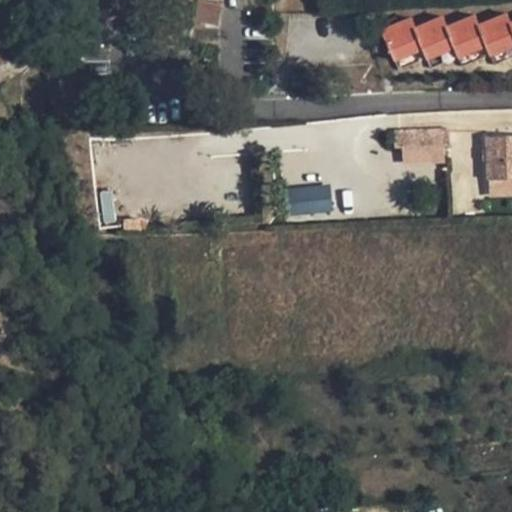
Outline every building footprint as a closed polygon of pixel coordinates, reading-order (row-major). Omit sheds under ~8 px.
[(223,4),(196,1),(194,21),(220,24),(223,4)] [(511,30),(510,26),(511,24),(511,23),(508,15),(480,26),(478,27),(487,48),(491,58),(511,49),(511,30)] [(478,27),(480,26),(476,17),(448,28),(446,29),(455,50),(459,59),(487,48),(478,27)] [(446,29),(448,28),(444,18),(417,29),(415,31),(424,51),(428,61),(455,50),(446,29)] [(415,31),(417,29),(412,20),(383,31),(396,63),(424,51),(415,31)] [(397,148),(400,147),(448,146),(447,130),(396,132),(397,148)] [(511,177),(511,139),(488,140),(489,178),(511,177)] [(287,188),(290,216),(333,212),(330,184),(287,188)] [(115,222),(112,190),(99,191),(102,223),(115,222)]
